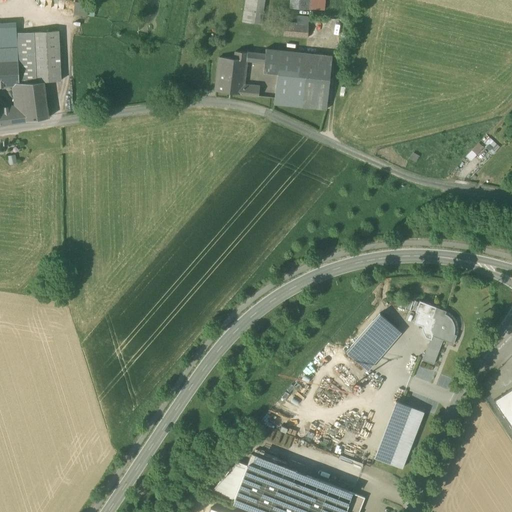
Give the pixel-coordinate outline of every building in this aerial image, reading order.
[(245,0),(244,11),(262,13),(263,0),(245,0)] [(293,0),(292,7),(310,9),(310,0),(293,0)] [(324,0),(310,0),(310,9),(324,10),(324,0)] [(74,11),(87,14),(89,3),(76,1),(74,11)] [(260,25),(262,13),(244,11),(243,22),(260,25)] [(283,35),(308,38),(310,17),(297,16),(296,24),(284,23),(283,35)] [(0,22),(0,48),(17,48),(17,33),(16,22),(0,22)] [(58,31),(34,32),(36,83),(44,83),(44,82),(61,81),(58,31)] [(21,84),(36,83),(34,32),(17,33),(17,48),(18,62),(19,84),(21,84)] [(0,62),(18,62),(17,48),(0,48),(0,62)] [(274,104),(326,110),(332,56),(265,49),(265,55),(264,62),(263,73),(277,74),(274,104)] [(234,59),(246,61),(247,53),(235,51),(234,59)] [(254,53),(247,53),(246,61),(247,61),(254,61),(254,53)] [(265,55),(254,53),(254,61),(264,62),(265,55)] [(215,92),(258,96),(260,86),(244,85),(247,61),(246,61),(234,59),(219,57),(215,92)] [(0,62),(0,84),(13,84),(19,84),(18,62),(0,62)] [(36,83),(21,84),(26,121),(49,118),(48,109),(44,83),(36,83)] [(18,122),(26,121),(21,84),(19,84),(13,84),(16,109),(18,122)] [(0,124),(18,122),(16,109),(0,111),(0,124)] [(500,148),(488,137),(483,143),(486,145),(485,147),(493,155),(500,148)] [(483,148),(479,143),(472,151),(476,155),(483,148)] [(470,162),(476,155),(472,151),(466,157),(470,162)] [(431,318),(435,307),(419,301),(415,312),(418,313),(414,323),(422,327),(421,329),(425,338),(430,340),(432,334),(430,330),(434,319),(431,318)] [(422,360),(433,365),(443,340),(453,344),(456,336),(454,334),(455,331),(454,326),(452,320),(448,316),(445,314),(446,311),(435,307),(431,318),(434,319),(430,330),(432,334),(430,340),(422,360)] [(346,352),(364,368),(398,329),(379,313),(346,352)] [(511,388),(494,401),(511,428),(511,388)] [(373,457),(402,468),(423,412),(395,401),(373,457)] [(251,454),(247,466),(292,483),(296,472),(251,454)] [(212,491),(234,500),(247,466),(238,462),(212,491)] [(234,500),(265,511),(345,511),(352,493),(296,472),(292,483),(247,466),(234,500)] [(359,511),(365,498),(352,493),(345,511),(359,511)]
